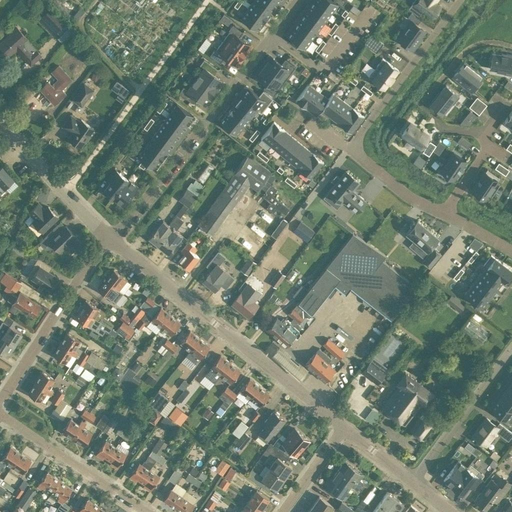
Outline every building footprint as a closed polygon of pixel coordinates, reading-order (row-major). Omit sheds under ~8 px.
[(270,12),(253,0),(247,9),(264,21),(270,12)] [(253,0),(270,12),(277,3),(272,0),(253,0)] [(314,0),(314,1),(331,13),(337,4),(331,0),(314,0)] [(414,3),(410,9),(416,13),(420,8),(422,10),(431,17),(439,6),(434,2),(436,0),(413,0),(412,2),(414,3)] [(331,13),(314,1),(307,9),(324,22),(331,13)] [(56,32),(65,24),(50,8),(41,16),(56,32)] [(264,21),(247,9),(240,17),(257,30),(264,21)] [(324,22),(307,9),(301,18),(318,31),(324,22)] [(407,17),(417,24),(421,19),(416,16),(411,12),(407,17)] [(318,31),(301,18),(294,27),(311,40),(318,31)] [(399,39),(411,48),(424,30),(412,21),(399,39)] [(223,40),(243,55),(250,45),(239,37),(242,32),(232,24),(228,30),(230,31),(223,40)] [(16,27),(0,42),(0,48),(7,56),(16,49),(30,65),(41,55),(35,49),(36,49),(16,27)] [(311,40),(294,27),(288,36),(304,48),(311,40)] [(376,52),(383,43),(371,34),(364,44),(376,52)] [(71,47),(77,39),(71,35),(64,44),(70,48),(71,47)] [(235,64),(243,55),(223,40),(216,49),(215,48),(209,55),(220,63),(224,56),(235,64)] [(511,72),(511,54),(506,54),(505,56),(492,54),(490,68),(497,70),(497,72),(503,73),(504,71),(511,72)] [(270,56),(263,66),(284,81),(295,67),(285,59),(281,64),(270,56)] [(382,58),(368,77),(384,89),(388,82),(389,83),(394,76),(393,76),(398,70),(382,58)] [(195,79),(214,93),(218,88),(217,87),(222,81),(211,73),(215,67),(204,59),(199,65),(203,68),(195,79)] [(453,76),(471,90),(482,76),(464,62),(453,76)] [(47,82),(40,89),(53,104),(64,94),(61,89),(71,80),(58,66),(51,72),(58,79),(51,86),(47,82)] [(263,66),(256,75),(267,83),(263,88),(273,96),(284,81),(263,66)] [(214,93),(195,79),(187,90),(183,87),(179,93),(190,101),(194,96),(205,104),(210,97),(210,98),(214,93)] [(84,82),(71,100),(77,104),(81,107),(88,97),(94,90),(94,89),(84,82)] [(112,88),(119,93),(116,98),(121,101),(124,97),(129,90),(117,82),(112,88)] [(305,108),(318,91),(308,84),(295,100),(305,108)] [(453,104),(459,96),(445,85),(430,104),(441,112),(450,102),(453,104)] [(241,96),(257,109),(261,112),(272,99),(263,91),(259,96),(248,87),(241,96)] [(318,91),(305,108),(306,109),(306,108),(316,116),(320,110),(328,99),(318,91)] [(330,117),(343,101),(332,93),(328,99),(320,110),(330,117)] [(250,118),(257,109),(241,96),(234,104),(250,118)] [(473,102),(482,109),(486,104),(477,97),(473,102)] [(340,125),(353,108),(352,108),(343,101),(330,117),(340,125)] [(478,114),(482,109),(473,102),(469,106),(478,114)] [(176,104),(170,112),(187,125),(193,116),(176,104)] [(243,126),(250,118),(234,104),(227,113),(243,126)] [(353,108),(340,125),(351,133),(363,116),(353,108)] [(461,120),(468,125),(476,115),(469,109),(461,120)] [(170,112),(163,121),(180,134),(187,125),(170,112)] [(243,126),(227,113),(220,121),(236,135),(243,126)] [(71,132),(71,133),(68,138),(73,142),(74,144),(77,146),(79,146),(80,147),(93,129),(81,120),(79,122),(70,115),(62,126),(68,131),(69,130),(71,132)] [(157,130),(174,143),(180,134),(163,121),(157,130)] [(270,146),(284,130),(274,121),(260,138),(270,146)] [(410,122),(401,134),(420,147),(428,136),(410,122)] [(157,130),(150,139),(167,151),(174,143),(157,130)] [(284,130),(270,146),(280,154),(293,138),(284,130)] [(461,136),(457,141),(467,148),(471,143),(461,136)] [(280,154),(290,162),(303,146),(293,138),(280,154)] [(150,139),(144,148),(161,160),(167,151),(150,139)] [(429,141),(422,151),(428,155),(435,145),(429,141)] [(299,170),(313,153),(303,146),(290,162),(299,170)] [(161,160),(144,148),(137,156),(154,169),(161,160)] [(453,152),(440,171),(453,180),(465,161),(453,152)] [(313,153),(299,170),(310,178),(323,162),(313,153)] [(257,191),(260,186),(265,179),(271,171),(248,154),(234,173),(233,173),(220,191),(235,202),(248,184),(257,191)] [(197,176),(202,181),(213,168),(208,163),(197,176)] [(498,163),(494,168),(505,175),(508,170),(498,163)] [(0,194),(6,189),(4,187),(13,179),(1,167),(0,167),(0,194)] [(113,197),(127,179),(113,167),(105,177),(110,181),(103,190),(113,198),(113,197)] [(487,169),(472,191),(484,199),(499,177),(487,169)] [(343,201),(356,212),(365,201),(352,190),(359,182),(345,171),(339,178),(336,175),(331,181),(334,184),(328,192),(341,203),(343,201)] [(113,197),(122,204),(137,186),(127,179),(113,197)] [(191,181),(186,187),(196,194),(203,185),(195,179),(192,183),(191,181)] [(265,179),(260,186),(265,191),(261,196),(270,202),(266,207),(271,211),(275,206),(285,215),(289,209),(272,195),(277,189),(271,184),(269,183),(265,179)] [(179,217),(187,207),(196,195),(187,188),(178,199),(183,203),(175,214),(179,217)] [(38,203),(27,211),(34,218),(31,221),(42,232),(58,217),(56,215),(57,213),(53,210),(51,210),(48,206),(44,210),(38,203)] [(258,214),(270,224),(274,219),(262,210),(258,214)] [(167,253),(181,236),(175,231),(178,226),(181,228),(185,222),(175,215),(172,220),(175,223),(167,234),(158,246),(167,253)] [(197,223),(197,224),(208,232),(212,234),(217,227),(202,216),(197,223)] [(282,218),(270,234),(275,238),(287,222),(282,218)] [(175,223),(172,220),(168,225),(162,221),(157,227),(148,238),(158,246),(167,234),(175,223)] [(406,233),(427,251),(427,250),(430,252),(422,261),(429,267),(440,253),(433,248),(430,246),(438,237),(417,220),(406,233)] [(304,231),(301,235),(307,240),(314,231),(301,222),(298,226),(304,231)] [(72,239),(74,237),(75,236),(65,226),(62,229),(57,224),(39,242),(45,237),(59,252),(62,249),(68,255),(78,245),(72,239)] [(196,231),(206,239),(202,245),(207,248),(213,240),(208,236),(210,234),(199,226),(196,231)] [(298,301),(297,303),(302,307),(308,311),(311,314),(326,294),(330,297),(338,287),(345,294),(350,287),(356,292),(363,297),(363,298),(362,300),(363,302),(364,304),(390,266),(382,260),(385,255),(352,233),(344,244),(313,283),(307,290),(298,301)] [(18,235),(14,240),(20,245),(24,240),(18,235)] [(474,238),(469,244),(471,247),(477,240),(474,238)] [(183,254),(178,261),(188,269),(198,257),(193,253),(197,249),(188,241),(180,251),(183,254)] [(11,248),(18,253),(21,249),(14,244),(11,248)] [(218,251),(211,259),(219,265),(225,257),(218,251)] [(491,255),(483,265),(485,266),(503,280),(511,270),(491,255)] [(37,257),(26,274),(49,289),(57,277),(46,270),(49,265),(37,257)] [(248,257),(239,269),(247,275),(256,263),(248,257)] [(208,272),(201,281),(213,290),(219,284),(226,289),(234,278),(228,273),(229,272),(219,265),(211,259),(206,265),(211,269),(209,272),(208,272)] [(390,266),(364,304),(366,305),(369,305),(371,303),(391,319),(416,287),(390,266)] [(485,266),(478,275),(496,289),(503,280),(485,266)] [(114,270),(106,280),(122,293),(123,294),(131,284),(130,283),(126,280),(114,270)] [(275,287),(285,275),(278,270),(269,283),(275,287)] [(5,272),(0,279),(0,281),(7,286),(13,277),(5,272)] [(478,275),(471,284),(489,298),(496,289),(478,275)] [(106,280),(98,290),(114,303),(115,302),(119,306),(127,297),(123,294),(122,293),(106,280)] [(238,289),(241,292),(231,304),(247,317),(258,305),(254,301),(260,293),(245,280),(238,289)] [(471,284),(464,294),(482,307),(489,298),(471,284)] [(292,296),(298,301),(307,290),(301,285),(292,296)] [(19,292),(16,297),(11,293),(7,300),(12,303),(12,304),(9,309),(14,313),(18,307),(31,316),(39,304),(19,292)] [(272,292),(268,298),(272,302),(277,296),(272,292)] [(147,296),(139,306),(146,311),(154,302),(147,296)] [(78,306),(111,328),(114,324),(103,317),(106,312),(86,299),(82,306),(80,304),(78,306)] [(455,306),(454,308),(459,311),(465,303),(461,299),(455,306)] [(297,312),(302,307),(297,303),(287,313),(292,318),(293,318),(298,312),(297,312)] [(78,312),(75,316),(102,334),(105,330),(109,332),(111,328),(78,306),(76,310),(78,312)] [(151,319),(160,327),(170,315),(161,307),(151,319)] [(292,318),(288,322),(275,338),(285,347),(295,335),(298,331),(292,326),(297,321),(298,323),(305,315),(308,317),(311,314),(308,311),(302,307),(297,312),(298,312),(293,318),(292,318)] [(119,317),(123,320),(126,323),(130,318),(123,312),(119,317)] [(145,326),(151,319),(152,318),(145,313),(141,319),(140,318),(135,325),(140,329),(143,325),(145,326)] [(1,321),(0,322),(0,335),(14,344),(21,333),(12,327),(15,321),(6,315),(3,320),(2,321),(1,321)] [(180,322),(170,315),(160,327),(170,335),(180,322)] [(265,329),(275,338),(288,322),(284,318),(281,322),(276,318),(265,329)] [(481,342),(488,332),(469,318),(462,328),(481,342)] [(134,329),(126,323),(123,320),(115,329),(125,337),(124,338),(128,341),(135,332),(133,330),(134,329)] [(180,342),(190,350),(199,338),(189,330),(180,342)] [(60,344),(77,355),(79,356),(83,351),(76,346),(80,341),(67,333),(60,344)] [(0,351),(7,356),(14,344),(0,335),(0,351)] [(157,350),(163,355),(167,349),(172,343),(167,338),(162,345),(157,350)] [(199,338),(190,350),(185,355),(195,363),(199,358),(209,346),(199,338)] [(328,338),(322,344),(331,352),(336,346),(328,338)] [(119,353),(123,347),(116,343),(113,348),(119,353)] [(167,349),(163,355),(161,356),(166,360),(177,347),(172,343),(167,349)] [(75,357),(77,355),(60,344),(53,355),(65,363),(65,364),(69,367),(76,357),(75,357)] [(277,346),(272,352),(300,377),(305,371),(277,346)] [(344,353),(336,346),(331,352),(338,359),(344,353)] [(319,348),(304,364),(314,373),(328,357),(319,348)] [(79,356),(85,360),(86,360),(95,367),(100,370),(106,360),(102,357),(91,350),(89,354),(83,351),(79,356)] [(220,355),(210,367),(204,375),(214,383),(220,375),(230,363),(220,355)] [(89,381),(94,374),(97,369),(85,360),(79,356),(75,361),(82,366),(85,368),(79,375),(75,380),(86,387),(89,382),(89,381)] [(330,358),(328,357),(314,373),(324,382),(334,370),(326,363),(330,358)] [(361,373),(377,384),(387,369),(372,358),(361,373)] [(239,371),(230,363),(220,375),(230,382),(239,371)] [(116,378),(119,378),(121,375),(121,372),(119,369),(115,369),(113,372),(113,375),(116,378)] [(42,372),(35,383),(52,394),(54,391),(49,388),(54,380),(42,372)] [(381,408),(388,413),(403,393),(408,397),(418,383),(404,372),(396,383),(398,384),(381,408)] [(156,380),(150,375),(145,381),(151,386),(156,380)] [(240,390),(249,398),(259,386),(249,378),(240,390)] [(178,385),(183,389),(188,383),(183,379),(178,385)] [(50,396),(52,394),(35,383),(28,394),(40,402),(46,393),(50,396)] [(432,393),(418,383),(408,397),(403,393),(388,413),(404,426),(422,402),(424,404),(432,393)] [(227,397),(226,396),(231,390),(226,386),(218,396),(223,401),(227,397)] [(268,394),(259,386),(249,398),(259,406),(268,394)] [(54,395),(61,399),(64,393),(58,389),(54,395)] [(236,395),(231,390),(226,396),(227,397),(223,401),(219,407),(224,411),(236,395)] [(511,396),(504,390),(498,399),(511,409),(511,396)] [(158,391),(148,404),(158,412),(168,400),(158,391)] [(57,405),(61,399),(54,395),(51,400),(57,405)] [(511,409),(498,399),(491,408),(507,420),(510,423),(511,420),(511,409)] [(90,412),(95,416),(98,411),(93,407),(90,412)] [(187,415),(176,407),(169,416),(180,424),(187,415)] [(85,419),(90,412),(84,409),(80,415),(85,419)] [(60,423),(64,417),(54,410),(50,416),(60,423)] [(154,424),(161,415),(155,410),(148,420),(154,424)] [(205,410),(202,415),(207,419),(210,414),(205,410)] [(255,410),(249,417),(254,421),(260,414),(255,410)] [(266,442),(268,439),(274,433),(275,433),(285,421),(274,411),(263,424),(265,426),(258,435),(266,442)] [(95,416),(90,412),(85,419),(91,422),(95,416)] [(101,429),(109,418),(103,414),(95,425),(101,429)] [(111,416),(102,430),(109,434),(118,421),(111,416)] [(419,438),(420,437),(423,440),(433,427),(430,424),(422,418),(419,416),(409,429),(412,431),(411,432),(419,438)] [(473,436),(485,445),(496,431),(507,440),(511,433),(499,423),(497,426),(486,418),(473,436)] [(61,431),(72,438),(83,422),(81,421),(78,425),(70,419),(61,431)] [(171,420),(168,425),(173,428),(176,424),(171,420)] [(238,437),(248,426),(241,420),(231,432),(238,437)] [(86,424),(83,422),(72,438),(83,446),(91,433),(83,428),(86,424)] [(122,437),(125,432),(119,427),(115,432),(122,437)] [(278,436),(272,444),(288,455),(291,451),(296,456),(309,441),(295,428),(286,438),(283,441),(279,437),(278,436)] [(132,437),(125,432),(122,437),(129,441),(132,437)] [(241,449),(250,437),(244,432),(234,443),(241,449)] [(138,463),(129,476),(136,481),(137,479),(141,481),(149,470),(155,459),(159,454),(160,455),(167,444),(160,438),(152,450),(148,455),(141,464),(138,463)] [(104,456),(108,459),(115,447),(105,440),(96,454),(102,458),(104,456)] [(265,449),(276,457),(269,466),(283,477),(291,466),(285,462),(289,456),(270,442),(265,449)] [(1,459),(12,466),(20,454),(9,447),(1,459)] [(115,447),(108,459),(111,461),(110,463),(116,468),(126,454),(115,447)] [(475,447),(474,447),(471,451),(476,455),(480,450),(475,447)] [(31,461),(20,454),(12,466),(22,473),(31,461)] [(166,459),(160,455),(159,454),(155,459),(162,464),(166,459)] [(222,475),(229,464),(222,459),(214,470),(222,475)] [(326,484),(336,492),(354,467),(344,460),(326,484)] [(443,478),(452,485),(452,486),(467,468),(466,467),(457,460),(443,478)] [(452,486),(452,485),(452,486),(461,493),(468,485),(473,489),(481,479),(476,475),(479,471),(469,463),(466,467),(467,468),(452,486)] [(192,466),(188,472),(194,476),(198,470),(192,466)] [(283,477),(269,466),(261,477),(276,488),(283,477)] [(230,467),(225,476),(229,479),(235,471),(230,467)] [(362,474),(354,467),(336,492),(344,498),(353,486),(356,489),(361,482),(357,480),(362,474)] [(173,468),(167,478),(175,483),(181,473),(173,468)] [(246,475),(255,481),(260,475),(251,469),(246,475)] [(149,470),(141,481),(144,484),(143,486),(150,491),(159,477),(149,470)] [(203,479),(206,475),(201,471),(198,476),(203,479)] [(37,486),(49,495),(59,480),(46,472),(37,486)] [(191,482),(195,477),(188,473),(185,478),(191,482)] [(201,482),(195,477),(191,482),(197,487),(201,482)] [(223,478),(221,482),(227,486),(230,482),(223,478)] [(496,483),(491,479),(474,500),(485,509),(495,496),(499,499),(511,484),(506,480),(504,483),(499,480),(496,483)] [(59,480),(49,495),(62,503),(72,489),(59,480)] [(227,486),(221,482),(218,485),(225,490),(227,486)] [(23,490),(18,486),(13,493),(19,497),(23,490)] [(28,486),(17,503),(25,508),(36,491),(28,486)] [(163,499),(174,507),(182,496),(170,488),(163,499)] [(256,489),(248,499),(261,509),(268,499),(256,489)] [(372,511),(383,511),(394,497),(386,491),(372,511)] [(319,495),(310,507),(317,511),(327,511),(333,505),(319,495)] [(182,496),(174,507),(181,511),(187,511),(193,504),(182,496)] [(207,501),(214,506),(216,502),(209,497),(207,501)] [(395,511),(402,502),(394,497),(383,511),(395,511)] [(95,511),(99,507),(86,499),(77,511),(95,511)] [(245,511),(258,511),(261,509),(248,499),(241,509),(245,511)] [(362,511),(368,504),(362,500),(354,511),(355,511),(362,511)] [(497,511),(508,511),(511,508),(511,502),(508,500),(497,511)] [(204,505),(211,510),(214,506),(207,501),(204,505)] [(342,502),(335,511),(336,511),(355,511),(354,511),(342,502)]
